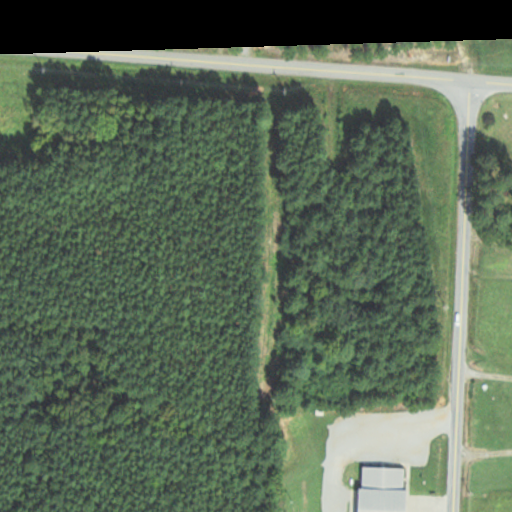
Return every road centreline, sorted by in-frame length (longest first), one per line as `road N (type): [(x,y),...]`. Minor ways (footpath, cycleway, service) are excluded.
road 1 (tertiary): [(511,86),(0,48)]
road 2 (residential): [(457,511),(472,83)]
